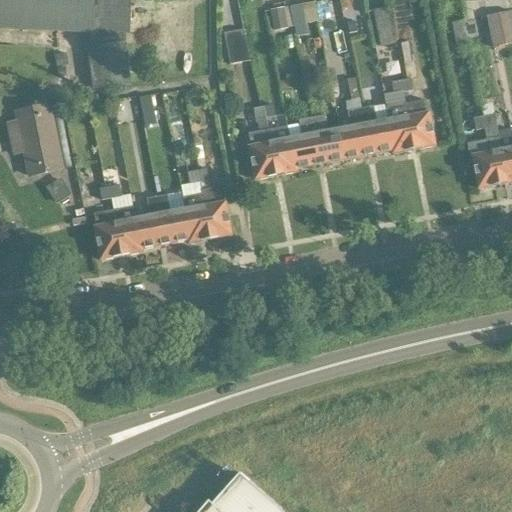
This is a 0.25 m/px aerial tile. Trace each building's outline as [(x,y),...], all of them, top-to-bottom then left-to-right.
[(130,20),(130,0),(0,0),(0,30),(24,31),(24,33),(26,33),(26,31),(57,33),(57,34),(59,34),(59,33),(90,33),(90,35),(91,36),(91,50),(89,50),(94,91),(129,86),(125,46),(126,35),(129,35),(130,20)] [(223,0),(225,24),(244,23),(242,0),(223,0)] [(314,4),(303,6),(306,25),(318,23),(314,4)] [(303,6),(291,8),(294,28),(296,37),(308,35),(306,25),(303,6)] [(288,29),(284,9),(271,12),(276,32),(288,30),(288,29)] [(373,12),(381,48),(397,45),(389,9),(373,12)] [(511,45),(511,15),(511,13),(487,17),(493,49),(499,48),(500,51),(505,50),(505,47),(511,45)] [(355,23),(347,25),(349,36),(357,34),(355,23)] [(452,25),(456,46),(468,44),(467,38),(465,27),(464,23),(452,25)] [(474,25),(465,27),(467,38),(476,36),(474,25)] [(225,35),(231,66),(250,62),(244,31),(225,35)] [(321,40),(313,41),(315,51),(323,50),(321,40)] [(394,95),(384,96),(386,106),(389,121),(385,122),(391,154),(393,153),(393,156),(414,152),(406,106),(404,95),(401,82),(404,82),(398,52),(389,54),(395,83),(392,84),(394,95)] [(413,90),(412,81),(411,80),(406,81),(404,82),(401,82),(404,95),(414,93),(413,90)] [(157,125),(151,97),(140,100),(145,128),(157,125)] [(436,148),(427,102),(406,106),(414,152),(436,148)] [(274,107),(263,108),(265,119),(266,120),(276,119),(276,118),(274,107)] [(16,124),(8,125),(15,157),(25,155),(30,178),(63,171),(59,152),(54,127),(50,108),(14,115),(16,124)] [(254,110),(256,121),(265,119),(263,109),(263,108),(260,109),(254,110)] [(391,154),(385,122),(377,123),(374,108),(360,110),(369,158),(391,154)] [(345,162),(369,158),(360,110),(348,113),(351,128),(339,130),(345,162)] [(511,138),(511,131),(499,133),(496,116),(487,118),(500,187),(511,185),(511,138)] [(345,162),(339,130),(327,133),(324,117),(312,120),(321,167),(345,162)] [(479,191),(500,187),(487,118),(483,118),(474,120),(476,132),(485,131),(487,142),(467,146),(470,160),(472,159),(479,191)] [(266,120),(265,119),(256,121),(257,125),(258,125),(260,134),(252,135),(249,135),(251,147),(249,147),(255,183),(277,179),(268,132),(266,120)] [(299,122),(302,137),(292,139),(299,171),(321,167),(312,120),(299,122)] [(297,172),(299,171),(292,139),(290,127),(268,132),(277,179),(298,174),(297,172)] [(200,184),(209,183),(207,171),(199,172),(198,172),(200,184)] [(190,186),(200,184),(198,172),(188,174),(190,186)] [(70,197),(61,182),(48,190),(57,205),(61,202),(63,206),(68,202),(66,199),(70,197)] [(119,187),(110,188),(112,200),(122,198),(121,197),(119,187)] [(105,189),(100,190),(102,202),(111,201),(112,200),(110,188),(105,189)] [(202,195),(211,242),(232,238),(223,188),(202,192),(202,195)] [(189,246),(211,242),(202,195),(184,199),(186,211),(182,211),(188,243),(189,243),(189,246)] [(188,243),(182,211),(171,214),(167,197),(157,199),(166,247),(188,243)] [(144,252),(166,247),(157,199),(147,201),(150,217),(138,220),(144,252)] [(136,220),(134,208),(113,212),(122,259),(143,255),(143,252),(144,252),(138,220),(136,220)] [(101,263),(122,259),(113,212),(95,216),(97,227),(94,228),(101,263)] [(278,511),(240,477),(213,508),(209,504),(201,511),(278,511)]
